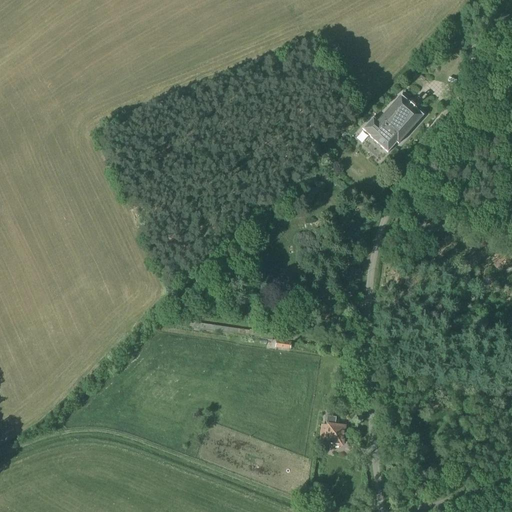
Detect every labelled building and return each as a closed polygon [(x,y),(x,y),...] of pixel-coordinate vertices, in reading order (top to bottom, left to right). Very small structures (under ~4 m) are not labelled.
[(503,34),(508,16),(496,13),(492,32),(503,34)] [(397,144),(423,116),(400,95),(376,122),(372,118),(362,130),(370,137),(369,138),(387,153),(396,143),(397,144)] [(187,322),(188,311),(180,309),(178,321),(187,322)] [(272,341),(273,335),(175,321),(174,327),(272,341)] [(290,350),(291,342),(276,340),(275,348),(290,350)] [(334,427),(335,424),(336,418),(327,417),(326,425),(321,424),(318,441),(326,442),(326,443),(333,444),(334,447),(338,447),(341,445),(343,428),(334,427)] [(414,450),(423,446),(420,439),(411,443),(414,450)]
